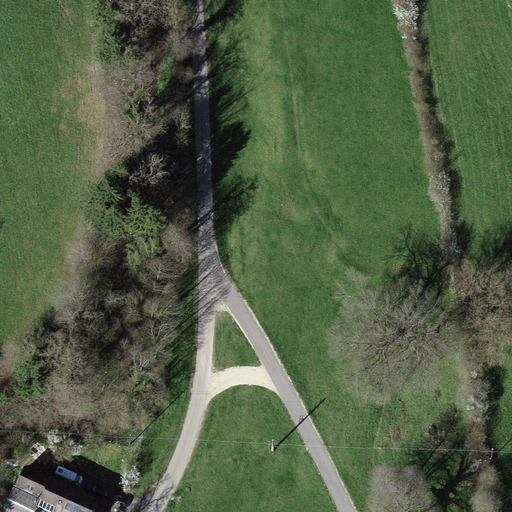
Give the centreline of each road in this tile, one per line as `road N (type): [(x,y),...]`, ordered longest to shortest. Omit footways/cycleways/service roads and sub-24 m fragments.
road 1 (track): [(176,0),(184,117),(212,295)]
road 2 (track): [(352,511),(247,324),(212,295)]
road 3 (track): [(212,295),(205,389),(179,468),(152,511)]
